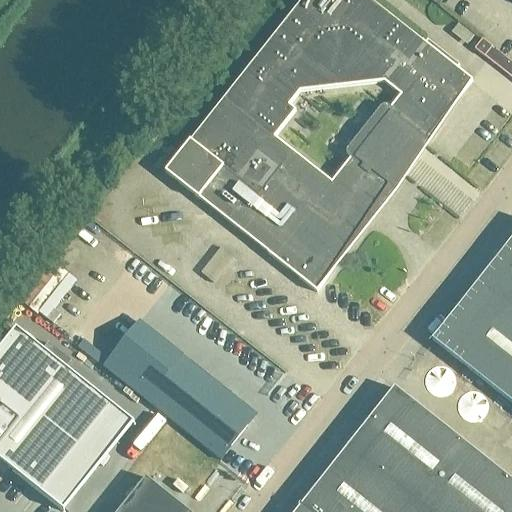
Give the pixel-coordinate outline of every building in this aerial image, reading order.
[(369,0),(301,0),(165,173),(198,200),(199,199),(267,253),(267,254),(317,293),(388,187),(388,186),(388,185),(388,184),(422,140),(424,140),(425,140),(426,139),(472,81),(456,69),(459,65),(428,40),(425,44),(369,0)] [(509,110),(511,106),(511,62),(482,39),(474,49),(484,57),(485,57),(511,78),(511,85),(499,103),(509,110)] [(511,511),(511,240),(432,341),(511,406),(511,481),(395,389),(296,511),(511,511)] [(103,328),(107,321),(90,310),(86,317),(103,328)] [(74,311),(59,332),(70,340),(85,319),(74,311)] [(139,322),(103,367),(220,461),(257,416),(139,322)] [(0,461),(40,493),(111,405),(17,330),(0,350),(0,461)] [(445,370),(440,377),(458,390),(463,383),(445,370)] [(188,511),(146,478),(118,511),(188,511)]
